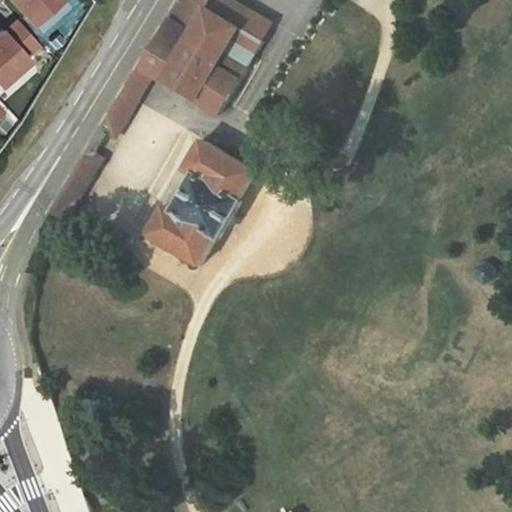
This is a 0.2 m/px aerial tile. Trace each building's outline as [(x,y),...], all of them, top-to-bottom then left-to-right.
[(13,0),(33,22),(57,0),(13,0)] [(180,0),(141,67),(155,75),(221,115),(264,41),(261,39),(208,8),(212,0),(180,0)] [(261,39),(271,22),(233,0),(212,0),(208,8),(261,39)] [(2,30),(0,31),(0,84),(28,59),(25,56),(38,44),(17,20),(4,32),(2,30)] [(141,67),(131,82),(145,91),(155,75),(141,67)] [(117,137),(145,91),(131,82),(105,127),(107,133),(108,131),(117,137)] [(258,171),(204,139),(186,169),(195,174),(175,209),(166,204),(148,234),(202,266),(218,238),(221,239),(244,200),(241,199),(258,171)] [(95,153),(96,151),(89,152),(62,197),(73,203),(76,205),(104,159),(95,153)] [(73,203),(62,197),(52,213),(63,219),(73,203)] [(487,264),(479,268),(478,278),(486,283),(495,279),(496,270),(487,264)]
